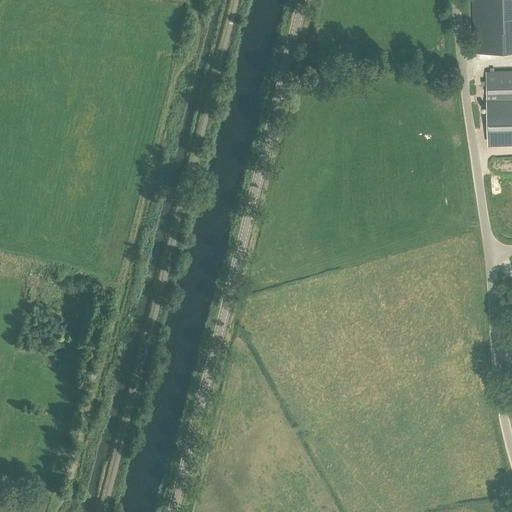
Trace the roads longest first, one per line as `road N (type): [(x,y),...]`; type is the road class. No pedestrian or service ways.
road 1 (tertiary): [(173,511),(302,0)]
road 2 (unclassified): [(490,257),(456,0)]
road 3 (unclassified): [(511,449),(492,339),(490,257)]
